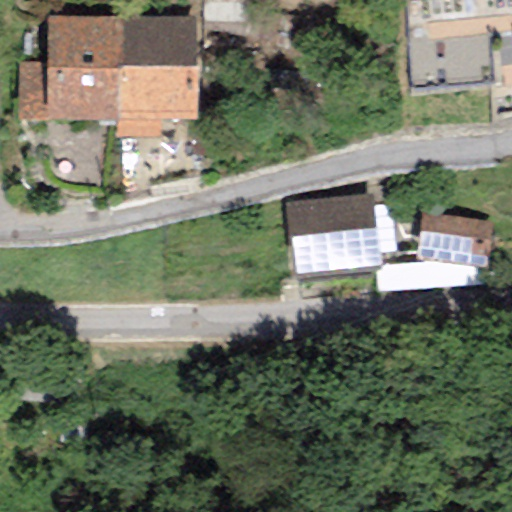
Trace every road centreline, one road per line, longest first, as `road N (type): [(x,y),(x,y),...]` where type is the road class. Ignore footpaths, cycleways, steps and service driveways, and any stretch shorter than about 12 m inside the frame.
road 1 (residential): [(511,151),(368,173),(83,236),(0,236)]
road 2 (unclassified): [(511,304),(417,321),(0,326)]
